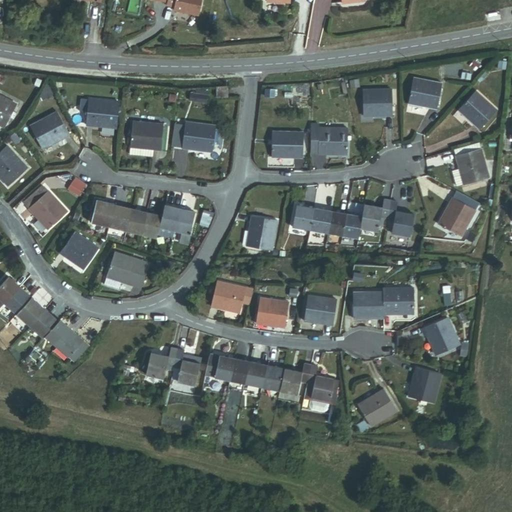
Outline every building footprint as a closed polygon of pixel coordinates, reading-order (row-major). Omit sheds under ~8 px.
[(205,0),(171,0),(171,6),(178,7),(178,11),(203,15),(205,0)] [(409,104),(437,109),(442,84),(414,78),(409,104)] [(217,97),(227,97),(226,87),(216,87),(217,97)] [(364,116),(393,116),(392,90),(364,90),(364,116)] [(458,110),(479,130),(497,111),(475,91),(458,110)] [(0,125),(4,127),(16,104),(0,96),(0,125)] [(87,126),(116,128),(118,102),(88,100),(87,126)] [(43,149),(70,135),(58,112),(31,126),(43,149)] [(154,150),(160,150),(163,125),(133,122),(130,147),(149,149),(154,150)] [(182,148),(212,151),(215,126),(185,122),(182,148)] [(319,139),(319,128),(319,124),(311,124),(311,139),(319,139)] [(347,154),(348,140),(351,140),(351,136),(348,136),(348,128),(319,128),(319,139),(319,154),(347,154)] [(272,158),(302,159),(303,133),(273,132),(273,139),(273,147),(272,158)] [(319,154),(319,139),(311,139),(311,154),(319,154)] [(456,186),(490,177),(480,142),(455,148),(460,168),(452,170),(456,186)] [(0,177),(8,186),(27,169),(7,147),(0,152),(0,177)] [(148,157),(149,149),(130,147),(130,155),(148,157)] [(75,177),(67,189),(80,197),(87,184),(75,177)] [(28,209),(48,192),(43,186),(24,204),(28,209)] [(28,209),(48,230),(67,212),(48,192),(28,209)] [(479,204),(456,192),(453,198),(475,211),(479,204)] [(438,225),(461,238),(475,211),(453,198),(438,225)] [(387,219),(390,201),(384,200),(382,209),(365,206),(360,228),(378,231),(380,218),(387,219)] [(109,227),(114,205),(97,201),(91,223),(109,227)] [(392,234),(409,237),(413,215),(396,212),(397,203),(390,201),(387,219),(394,221),(392,234)] [(109,227),(127,232),(132,210),(114,205),(109,227)] [(293,228),(311,231),(315,208),(297,205),(293,228)] [(358,240),(360,228),(365,206),(356,205),(354,216),(347,214),(343,237),(358,240)] [(175,232),(181,210),(165,206),(162,217),(159,228),(175,232)] [(311,231),(328,234),(332,212),(315,208),(311,231)] [(127,232),(141,235),(146,213),(132,210),(127,232)] [(192,234),(190,234),(195,213),(181,210),(175,232),(183,234),(180,244),(189,246),(192,234)] [(343,237),(347,214),(332,212),(328,234),(343,237)] [(158,236),(159,228),(162,217),(146,213),(141,235),(157,239),(158,236)] [(247,247),(272,252),(278,221),(252,217),(247,247)] [(173,240),(175,232),(159,228),(158,236),(173,240)] [(61,253),(84,270),(99,249),(76,232),(61,253)] [(134,286),(135,283),(141,265),(142,262),(115,252),(106,276),(134,286)] [(135,283),(142,285),(148,268),(141,265),(135,283)] [(0,299),(5,304),(20,288),(8,277),(0,286),(0,299)] [(212,307),(240,313),(242,303),(245,288),(217,282),(212,307)] [(383,292),(383,315),(414,313),(413,287),(382,289),(383,292)] [(5,304),(16,314),(31,298),(20,288),(5,304)] [(252,289),(245,288),(242,303),(249,304),(252,289)] [(383,315),(383,292),(353,294),(354,320),(384,319),(383,315)] [(303,321),(332,326),(336,301),(308,295),(303,321)] [(29,326),(44,310),(31,298),(16,314),(29,326)] [(256,323),(285,327),(289,302),(260,298),(256,323)] [(42,338),(44,337),(57,322),(44,310),(29,326),(42,338)] [(437,356),(459,346),(448,318),(425,329),(437,356)] [(44,337),(56,347),(71,330),(59,320),(57,322),(44,337)] [(67,358),(71,354),(83,341),(71,330),(56,347),(67,358)] [(90,347),(83,341),(71,354),(78,360),(90,347)] [(167,366),(173,368),(177,350),(172,349),(169,357),(152,353),(147,375),(164,379),(167,366)] [(196,386),(201,364),(183,360),(185,352),(177,350),(173,368),(181,369),(178,382),(196,386)] [(206,375),(216,377),(221,355),(211,353),(206,375)] [(74,364),(78,360),(71,354),(67,358),(74,364)] [(230,380),(235,358),(221,355),(216,377),(230,380)] [(230,380),(245,383),(250,362),(235,358),(230,380)] [(263,387),(268,365),(250,362),(245,383),(263,387)] [(280,391),(297,394),(300,381),(308,382),(312,365),(304,363),(302,373),(285,369),(280,391)] [(280,391),(285,369),(268,365),(263,387),(280,391)] [(328,401),(329,401),(334,379),(316,375),(318,366),(312,365),(308,382),(314,384),(311,397),(313,397),(328,401)] [(409,398),(434,404),(442,375),(416,368),(409,398)] [(311,397),(314,384),(308,382),(305,396),(311,397)] [(371,428),(397,413),(384,390),(358,405),(371,428)] [(328,401),(313,397),(311,406),(313,408),(324,411),(327,409),(328,401)]
